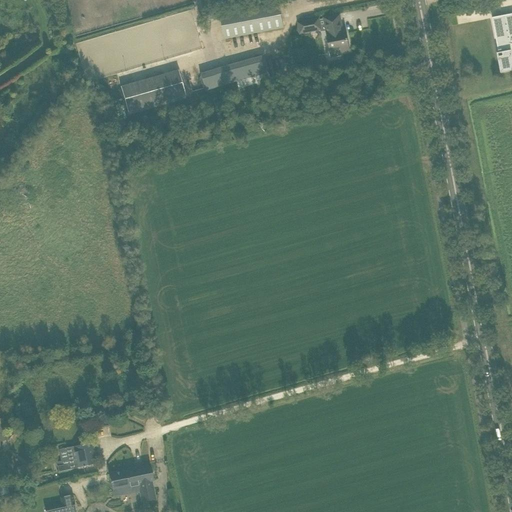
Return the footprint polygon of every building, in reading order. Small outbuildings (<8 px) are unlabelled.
[(283,28),(279,3),(220,15),(225,39),(283,28)] [(511,14),(492,18),(499,57),(498,57),(501,74),(511,71),(511,55),(511,56),(511,55),(511,14)] [(343,34),(339,16),(324,19),(328,37),(327,37),(330,52),(340,50),(340,53),(350,51),(347,33),(343,34)] [(301,33),(320,30),(318,20),(299,24),(301,33)] [(190,47),(188,40),(176,43),(177,46),(153,52),(156,64),(195,55),(193,46),(190,47)] [(271,81),(269,72),(264,57),(233,66),(237,82),(239,90),(271,81)] [(124,111),(181,96),(175,73),(118,88),(124,111)] [(91,443),(81,445),(65,449),(59,450),(61,462),(56,463),(57,466),(58,473),(96,464),(91,443)] [(153,481),(150,464),(108,473),(112,490),(113,496),(119,495),(118,488),(129,486),(130,489),(138,487),(141,503),(155,500),(151,481),(153,481)] [(30,475),(28,465),(18,467),(18,469),(16,470),(18,477),(30,475)] [(62,505),(45,509),(45,511),(75,511),(72,496),(60,498),(62,505)]
